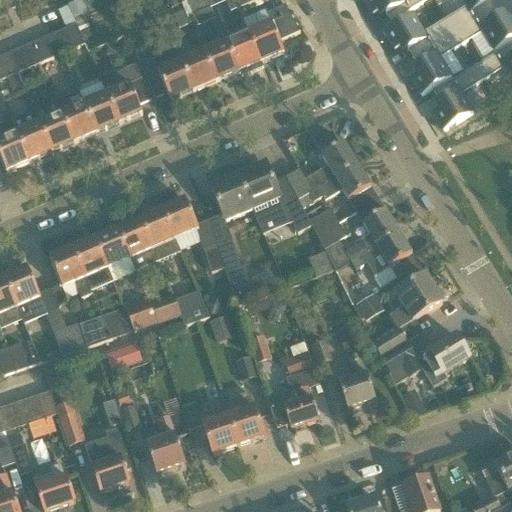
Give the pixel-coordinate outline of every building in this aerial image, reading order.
[(210,10),(205,0),(193,0),(182,5),(185,12),(188,20),(210,10)] [(231,13),(254,3),(252,0),(229,0),(226,2),(231,13)] [(391,0),(363,18),(375,37),(385,30),(393,44),(433,19),(425,6),(403,19),(391,0)] [(433,0),(425,6),(433,19),(463,0),(433,0)] [(469,28),(447,42),(455,55),(495,30),(487,17),(497,10),(491,0),(471,0),(457,9),(469,28)] [(68,7),(58,12),(66,31),(76,27),(68,8),(68,7)] [(284,55),(279,43),(300,34),(285,8),(277,12),(282,20),(248,35),(261,65),(284,55)] [(190,25),(188,20),(185,12),(173,17),(178,31),(190,25)] [(85,46),(76,27),(66,31),(54,37),(62,56),(85,46)] [(495,30),(455,55),(464,68),(485,55),(497,74),(511,64),(511,38),(503,44),(495,30)] [(248,35),(225,45),(238,75),(261,65),(248,35)] [(414,36),(385,54),(397,73),(407,66),(416,80),(455,55),(447,42),(426,55),(414,36)] [(31,46),(39,65),(62,56),(54,37),(31,46)] [(203,54),(216,85),(238,75),(225,45),(203,54)] [(16,75),(17,75),(39,65),(31,46),(8,56),(16,75)] [(138,60),(155,100),(167,95),(171,104),(193,95),(180,64),(159,73),(151,54),(138,60)] [(203,54),(180,64),(193,95),(216,85),(203,54)] [(424,93),(413,99),(425,118),(454,100),(442,81),(463,68),(455,55),(416,80),(424,93)] [(0,82),(16,75),(8,56),(0,59),(0,82)] [(100,83),(106,96),(119,126),(142,116),(139,108),(151,102),(143,84),(136,67),(100,83)] [(511,70),(478,91),(486,105),(508,91),(511,98),(511,70)] [(446,129),(436,136),(447,155),(476,137),(464,118),(486,105),(478,92),(438,116),(446,129)] [(96,136),(119,126),(106,96),(83,106),(96,136)] [(56,103),(61,115),(74,146),(96,136),(83,106),(71,111),(66,99),(56,103)] [(11,124),(16,135),(29,165),(51,156),(38,125),(33,114),(11,124)] [(61,115),(38,125),(51,156),(74,146),(61,115)] [(0,141),(0,160),(6,175),(29,165),(16,135),(0,141)] [(324,149),(328,155),(322,159),(328,169),(305,182),(299,172),(286,180),(296,197),(294,198),(297,204),(358,167),(344,145),(339,148),(333,136),(332,135),(331,135),(331,136),(327,138),(324,149)] [(286,211),(282,203),(266,167),(237,179),(250,210),(259,229),(288,217),(286,211)] [(325,204),(343,193),(349,203),(371,189),(358,167),(297,204),(302,212),(303,211),(314,205),(323,200),(325,204)] [(250,210),(237,179),(211,190),(224,221),(250,210)] [(286,211),(288,217),(298,235),(311,229),(309,225),(310,224),(303,211),(302,212),(297,204),(294,198),(282,203),(286,211)] [(176,242),(199,232),(185,202),(163,212),(176,242)] [(163,212),(140,222),(158,263),(180,255),(176,242),(163,212)] [(309,225),(311,229),(312,228),(317,239),(339,226),(330,212),(310,224),(309,225)] [(345,256),(346,258),(350,264),(399,235),(385,212),(363,227),(370,238),(355,247),(356,249),(345,256)] [(117,231),(130,262),(135,273),(158,263),(140,222),(117,231)] [(339,226),(317,239),(324,253),(347,239),(339,226)] [(117,231),(95,241),(108,271),(130,262),(117,231)] [(418,267),(399,235),(350,264),(336,273),(340,282),(366,266),(380,290),(418,267)] [(95,241),(72,251),(91,294),(113,284),(108,271),(95,241)] [(217,248),(224,271),(236,310),(257,303),(264,296),(261,288),(254,287),(247,268),(241,270),(232,243),(217,248)] [(217,248),(204,252),(212,275),(224,271),(217,248)] [(81,301),(92,297),(91,294),(72,251),(49,261),(63,291),(74,286),(81,301)] [(346,258),(332,266),(336,273),(350,264),(346,258)] [(50,291),(38,296),(27,270),(4,280),(17,310),(21,318),(23,324),(58,309),(50,291)] [(426,279),(425,279),(394,298),(403,312),(392,318),(400,332),(442,306),(426,279)] [(4,280),(0,281),(0,317),(17,310),(4,280)] [(375,295),(355,307),(364,323),(384,312),(375,295)] [(147,300),(148,303),(157,326),(158,328),(180,320),(177,308),(172,297),(158,303),(155,296),(147,300)] [(200,300),(177,308),(180,320),(182,320),(185,328),(208,320),(200,300)] [(157,326),(148,303),(125,312),(134,335),(157,326)] [(254,309),(242,313),(244,318),(240,320),(256,367),(272,361),(254,309)] [(134,335),(125,312),(101,320),(107,332),(111,343),(134,335)] [(227,318),(209,324),(217,346),(234,340),(227,318)] [(67,330),(77,354),(111,343),(107,332),(85,340),(80,326),(67,330)] [(77,354),(67,330),(53,335),(62,359),(77,354)] [(373,347),(380,360),(406,344),(398,331),(373,347)] [(417,362),(410,351),(406,344),(380,360),(391,378),(389,379),(394,389),(422,372),(433,391),(447,382),(444,377),(470,361),(456,338),(428,355),(417,362)] [(326,343),(311,348),(313,353),(308,354),(314,368),(332,362),(326,343)] [(9,350),(17,374),(29,369),(21,345),(9,350)] [(314,368),(308,354),(306,347),(281,356),(290,381),(315,372),(314,368)] [(0,368),(4,378),(17,374),(9,350),(0,352),(0,368)] [(120,352),(106,357),(112,374),(126,370),(120,352)] [(348,412),(376,403),(367,376),(366,377),(359,356),(348,360),(355,381),(338,386),(348,412)] [(236,364),(242,384),(256,379),(250,360),(236,364)] [(221,397),(213,376),(206,379),(207,383),(201,385),(207,402),(221,397)] [(291,431),(319,422),(311,400),(307,390),(280,399),(291,431)] [(40,398),(48,420),(58,417),(56,409),(51,394),(40,398)] [(239,449),(264,440),(254,410),(253,410),(248,395),(239,398),(244,413),(228,419),(239,449)] [(30,401),(38,423),(48,420),(40,398),(30,401)] [(20,404),(27,427),(38,423),(30,401),(20,404)] [(27,427),(20,404),(9,408),(17,430),(27,427)] [(56,409),(58,417),(69,449),(84,444),(71,404),(56,409)] [(153,424),(146,404),(120,413),(127,433),(153,424)] [(422,406),(410,413),(413,420),(426,413),(422,406)] [(17,430),(9,408),(0,410),(0,414),(7,433),(17,430)] [(239,449),(228,419),(213,424),(208,409),(198,412),(204,427),(203,428),(213,458),(239,449)] [(156,477),(185,467),(175,437),(174,438),(168,420),(157,424),(163,442),(147,447),(156,477)] [(101,496),(130,486),(126,474),(131,472),(117,432),(106,436),(107,441),(85,448),(101,496)] [(7,440),(15,465),(16,465),(20,478),(34,474),(20,436),(7,440)] [(7,440),(7,439),(0,441),(0,465),(1,470),(15,465),(7,440)] [(483,481),(485,483),(486,483),(495,499),(507,493),(510,493),(511,491),(511,460),(508,462),(506,458),(480,471),(485,480),(483,481)] [(53,511),(75,505),(66,479),(61,466),(49,470),(50,474),(33,481),(43,511),(53,511)] [(0,479),(0,511),(18,511),(12,495),(11,495),(5,477),(0,479)] [(409,511),(439,511),(428,480),(404,489),(412,511),(409,511)] [(498,511),(511,505),(511,496),(510,493),(507,493),(495,499),(471,511),(498,511)] [(379,511),(376,500),(346,509),(346,511),(379,511)]
